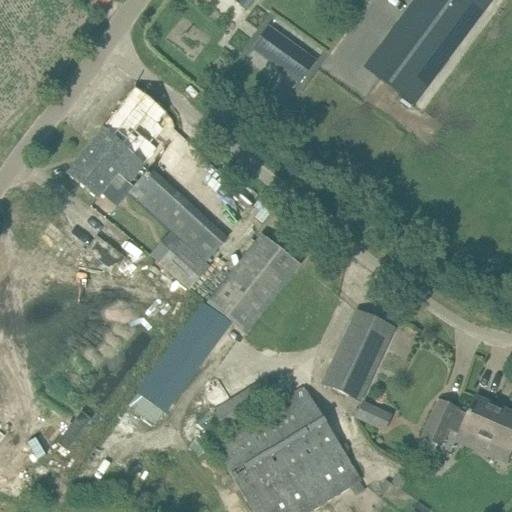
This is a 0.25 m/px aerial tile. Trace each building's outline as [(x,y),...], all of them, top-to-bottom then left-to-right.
[(231,0),(244,10),(252,0),(231,0)] [(416,0),(365,69),(414,105),(491,0),(416,0)] [(253,49),(300,83),(315,61),(269,28),(253,49)] [(241,56),(293,93),(299,84),(248,46),(241,56)] [(67,175),(97,200),(117,175),(129,184),(174,128),(162,118),(165,114),(135,89),(67,175)] [(281,91),(273,101),(281,107),(288,97),(281,91)] [(150,170),(128,195),(173,235),(195,210),(150,170)] [(15,260),(4,274),(7,276),(5,278),(31,299),(42,285),(57,296),(62,290),(74,298),(92,274),(81,266),(83,263),(56,242),(51,248),(34,235),(22,251),(25,253),(18,262),(15,260)] [(207,305),(245,335),(300,265),(262,236),(207,305)] [(96,237),(85,251),(110,271),(122,257),(96,237)] [(160,264),(189,291),(210,268),(180,241),(160,264)] [(202,304),(184,328),(213,349),(231,325),(202,304)] [(358,397),(392,325),(357,309),(324,381),(358,397)] [(163,356),(135,395),(137,396),(163,415),(165,416),(193,378),(213,349),(184,328),(163,356)] [(233,428),(233,429),(209,444),(252,511),(313,511),(361,483),(302,388),(279,402),(265,380),(212,412),(224,433),(233,428)] [(432,420),(423,440),(441,447),(445,437),(448,431),(458,435),(459,434),(477,442),(473,453),(504,466),(511,447),(511,414),(475,398),(471,407),(467,415),(456,410),(457,409),(440,402),(432,420)] [(363,401),(356,419),(386,431),(393,414),(363,401)]
